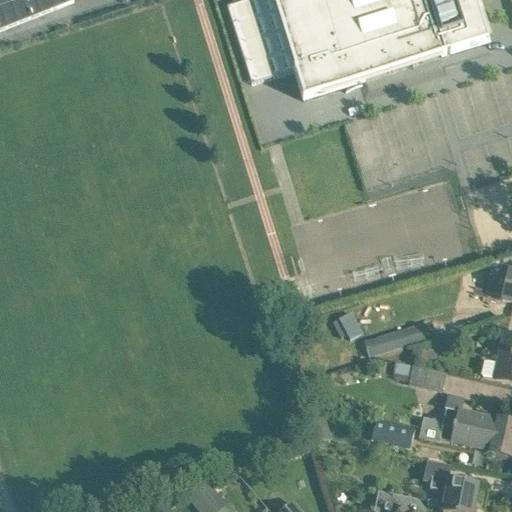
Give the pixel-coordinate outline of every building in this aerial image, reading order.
[(72,0),(0,0),(0,32),(74,3),(72,0)] [(257,0),(228,9),(252,86),(294,73),(303,102),(487,45),(473,0),(257,0)] [(501,301),(511,303),(511,275),(508,274),(501,301)] [(363,335),(352,315),(332,325),(340,340),(346,337),(349,342),(363,335)] [(405,331),(410,347),(435,340),(431,324),(405,331)] [(484,363),(480,379),(511,386),(511,338),(502,336),(496,366),(484,363)] [(406,388),(439,396),(444,375),(411,367),(406,388)] [(475,451),(481,420),(460,415),(463,400),(450,397),(443,426),(423,421),(419,441),(440,446),(441,443),(475,451)] [(481,420),(475,451),(485,453),(485,456),(511,462),(511,425),(493,421),(493,423),(481,420)] [(369,442),(409,452),(414,432),(373,422),(369,442)] [(298,442),(303,453),(315,448),(311,437),(298,442)] [(429,493),(446,496),(442,511),(472,511),(473,509),(485,511),(489,488),(432,478),(429,493)] [(208,479),(186,498),(197,511),(221,511),(227,507),(214,492),(217,489),(208,479)] [(169,490),(157,500),(167,511),(170,511),(180,504),(169,490)] [(424,511),(417,502),(377,494),(374,511),(424,511)]
